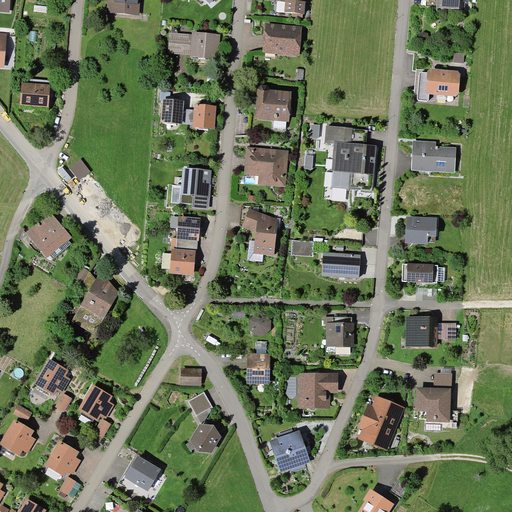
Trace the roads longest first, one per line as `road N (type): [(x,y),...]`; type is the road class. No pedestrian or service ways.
road 1 (residential): [(404,0),(379,304)]
road 2 (unclassified): [(200,296),(218,248),(240,0)]
road 3 (residential): [(379,304),(367,359),(309,494),(274,511)]
road 4 (unclassified): [(77,511),(179,326)]
road 5 (residential): [(274,511),(232,400),(179,326)]
road 6 (residential): [(179,326),(44,166)]
road 7 (residential): [(200,296),(379,304)]
road 8 (residential): [(78,0),(69,118),(44,166)]
